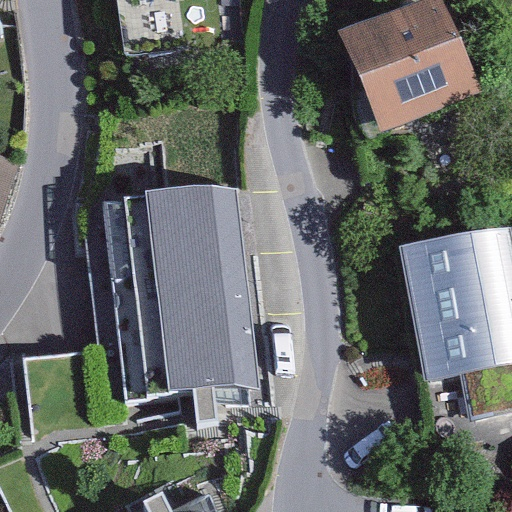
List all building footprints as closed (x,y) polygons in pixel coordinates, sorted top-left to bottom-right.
[(120,0),(127,55),(184,49),(177,0),(120,0)] [(443,0),(423,0),(340,34),(382,135),(482,94),(443,0)] [(21,166),(0,161),(0,226),(6,228),(21,166)] [(242,190),(143,194),(120,198),(100,201),(95,226),(71,228),(82,366),(92,441),(147,443),(224,427),(260,392),(242,190)] [(511,245),(400,266),(436,458),(501,446),(510,493),(511,492),(511,245)] [(212,511),(208,502),(190,511),(212,511)]
